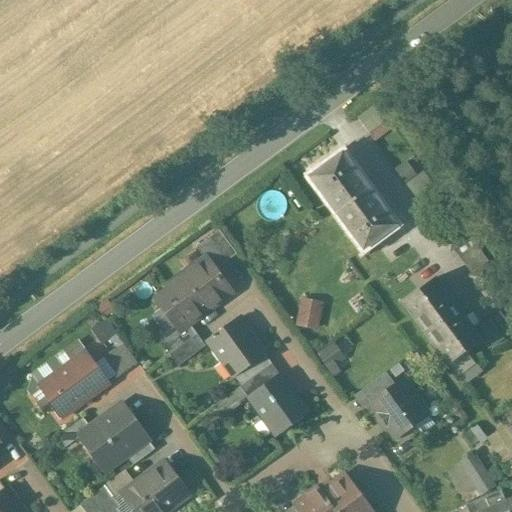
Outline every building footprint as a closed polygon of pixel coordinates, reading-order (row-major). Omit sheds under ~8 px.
[(378,106),(361,117),(378,141),(395,129),(378,106)] [(380,203),(359,175),(360,175),(343,152),(309,176),(326,199),(327,199),(348,227),(347,227),(364,250),(398,225),(381,202),(380,203)] [(445,214),(430,225),(438,236),(453,224),(445,214)] [(453,224),(438,236),(450,252),(465,241),(453,224)] [(219,230),(196,247),(204,258),(205,258),(215,270),(237,254),(219,230)] [(204,258),(169,284),(172,287),(156,299),(179,330),(180,331),(189,324),(231,293),(215,270),(205,258),(204,258)] [(507,297),(483,265),(469,276),(493,308),(507,297)] [(482,340),(435,278),(404,302),(450,364),(482,340)] [(304,298),(300,325),(323,329),(328,302),(304,298)] [(265,354),(239,318),(208,340),(234,377),(265,354)] [(189,324),(180,331),(179,330),(161,343),(169,354),(197,334),(189,324)] [(197,334),(169,354),(178,366),(205,346),(197,334)] [(335,374),(357,361),(344,338),(322,351),(335,374)] [(123,344),(102,359),(117,378),(137,363),(123,344)] [(85,352),(40,385),(63,417),(108,384),(85,352)] [(271,364),(240,387),(247,397),(279,374),(271,364)] [(247,397),(263,420),(268,416),(278,430),(306,409),(280,373),(279,374),(247,397)] [(385,374),(374,382),(383,394),(394,386),(385,374)] [(383,394),(371,403),(396,438),(428,414),(403,380),(394,386),(383,394)] [(374,382),(355,396),(364,408),(371,403),(383,394),(374,382)] [(90,427),(79,436),(80,437),(96,460),(101,456),(110,468),(126,455),(148,439),(123,404),(90,427)] [(83,418),(57,437),(65,448),(80,437),(79,436),(90,427),(83,418)] [(469,433),(479,445),(490,436),(480,424),(469,433)] [(511,459),(511,424),(490,434),(502,464),(511,459)] [(148,439),(126,455),(133,465),(155,449),(148,439)] [(468,500),(498,480),(477,451),(448,472),(468,500)] [(165,461),(122,494),(134,511),(164,511),(189,494),(165,461)] [(370,511),(345,477),(332,486),(328,481),(318,488),(323,494),(322,494),(335,511),(370,511)] [(105,485),(79,504),(85,511),(99,511),(116,500),(105,485)] [(335,511),(322,494),(323,494),(318,488),(318,487),(295,505),(300,511),(335,511)] [(0,493),(0,511),(23,511),(7,489),(6,490),(0,493)] [(501,490),(465,504),(468,511),(487,511),(507,504),(501,490)] [(511,511),(511,501),(507,504),(487,511),(511,511)]
